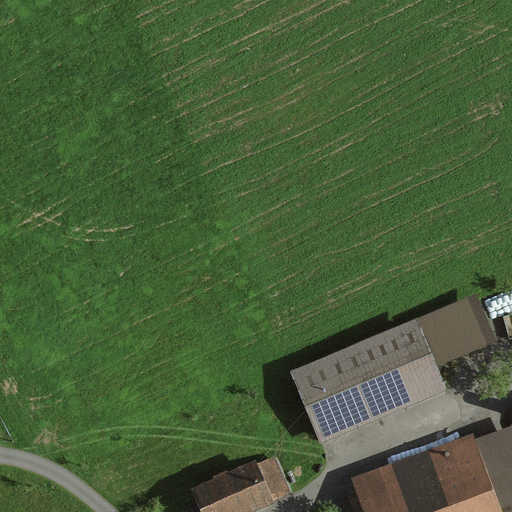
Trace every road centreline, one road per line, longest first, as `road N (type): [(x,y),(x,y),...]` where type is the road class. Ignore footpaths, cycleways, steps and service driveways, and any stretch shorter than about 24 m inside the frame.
road 1 (track): [(293,511),(356,462),(511,393)]
road 2 (residential): [(0,460),(59,469),(111,511)]
